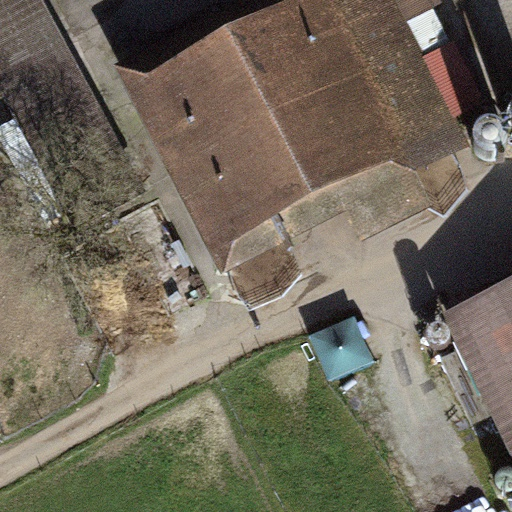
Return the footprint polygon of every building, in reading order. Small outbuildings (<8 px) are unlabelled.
[(36,0),(0,0),(0,82),(77,227),(139,194),(36,0)] [(314,0),(318,6),(337,43),(319,52),(364,139),(385,129),(408,174),(463,146),(385,0),(314,0)] [(433,8),(427,0),(394,0),(407,22),(433,8)] [(189,136),(239,235),(336,186),(363,238),(424,207),(408,174),(385,129),(364,139),(319,52),(337,43),(318,6),(165,84),(148,51),(128,61),(171,145),(189,136)] [(455,48),(430,66),(464,112),(488,95),(455,48)] [(511,276),(437,314),(511,465),(511,276)] [(324,333),(332,372),(367,365),(359,326),(324,333)] [(410,480),(430,511),(499,511),(460,449),(410,480)]
